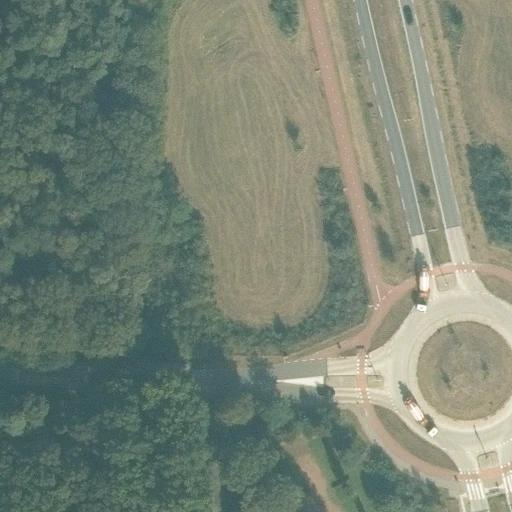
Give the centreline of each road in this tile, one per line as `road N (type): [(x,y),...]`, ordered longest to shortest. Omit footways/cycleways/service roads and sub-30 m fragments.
road 1 (secondary): [(359,0),(426,315)]
road 2 (secondary): [(469,303),(401,0)]
road 3 (unclassified): [(285,382),(0,369)]
